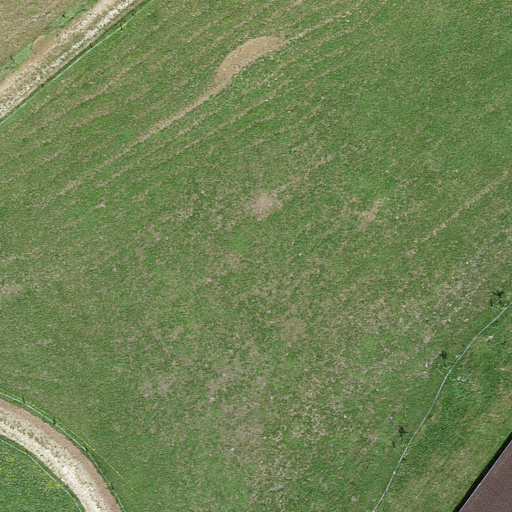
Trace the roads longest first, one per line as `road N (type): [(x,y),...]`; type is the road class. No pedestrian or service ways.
road 1 (track): [(0,96),(123,0)]
road 2 (track): [(104,511),(59,454),(0,416)]
